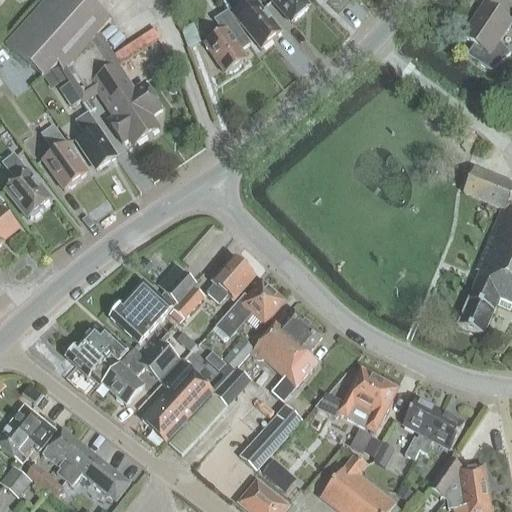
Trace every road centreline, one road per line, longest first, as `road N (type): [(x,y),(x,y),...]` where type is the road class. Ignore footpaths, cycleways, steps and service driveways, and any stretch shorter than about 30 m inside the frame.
road 1 (tertiary): [(511,388),(461,380),(356,331),(203,183)]
road 2 (tertiary): [(203,183),(370,45),(409,0)]
road 3 (residential): [(214,511),(0,348)]
road 4 (tertiary): [(0,344),(78,269),(203,183)]
